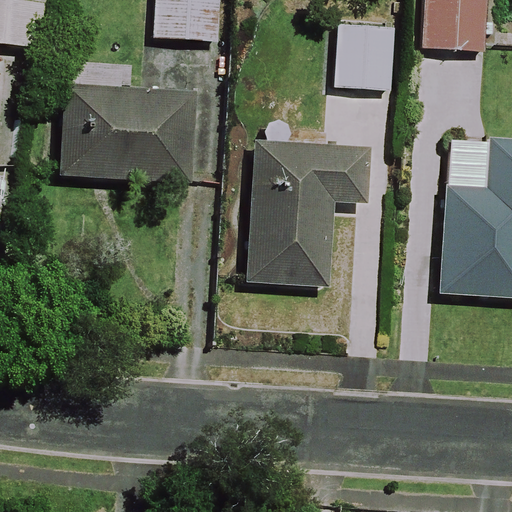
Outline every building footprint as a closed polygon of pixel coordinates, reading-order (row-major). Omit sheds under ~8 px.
[(0,0),(0,53),(32,56),(37,0),(0,0)] [(210,50),(212,0),(149,0),(147,46),(210,50)] [(479,0),(419,0),(417,56),(476,59),(479,0)] [(386,37),(328,34),(325,96),(383,98),(386,37)] [(62,88),(48,210),(134,219),(136,200),(177,204),(189,103),(62,88)] [(511,146),(482,145),(481,163),(438,161),(432,305),(511,308),(511,146)] [(376,214),(379,155),(247,149),(241,292),(319,295),(322,212),(376,214)]
